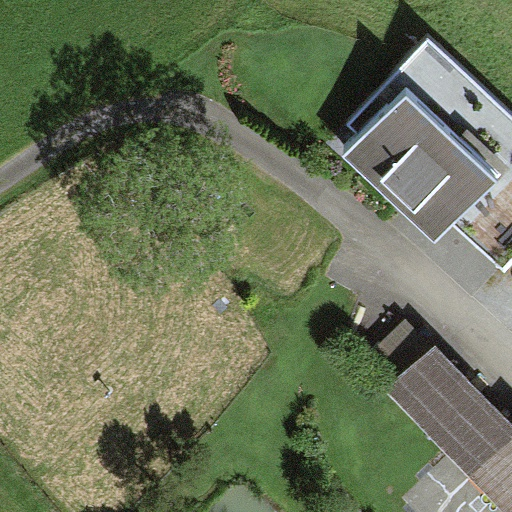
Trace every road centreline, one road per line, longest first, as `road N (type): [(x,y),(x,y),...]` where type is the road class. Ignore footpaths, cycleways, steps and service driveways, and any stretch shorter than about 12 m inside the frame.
road 1 (track): [(355,238),(236,138),(187,122),(123,117),(0,173)]
road 2 (residential): [(355,238),(511,388)]
